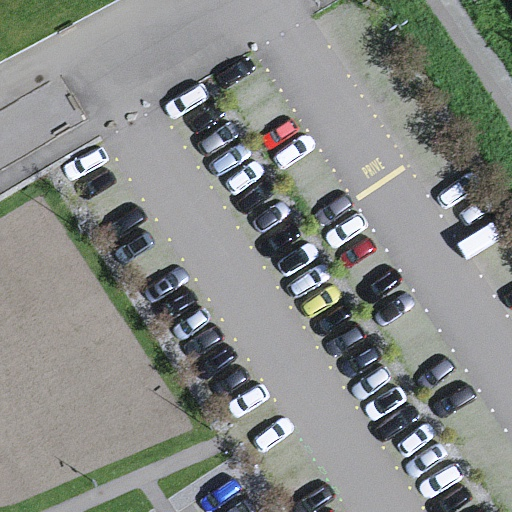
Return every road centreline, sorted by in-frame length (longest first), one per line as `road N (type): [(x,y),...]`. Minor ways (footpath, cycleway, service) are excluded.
road 1 (residential): [(0,96),(187,0)]
road 2 (residential): [(443,0),(511,100)]
